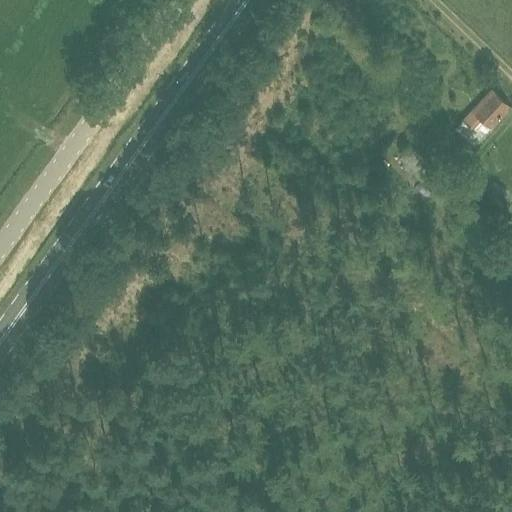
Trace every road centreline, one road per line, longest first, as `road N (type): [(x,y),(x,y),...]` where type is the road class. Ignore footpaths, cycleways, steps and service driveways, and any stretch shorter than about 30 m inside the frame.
road 1 (primary): [(0,349),(253,0)]
road 2 (unclassified): [(0,248),(177,0)]
